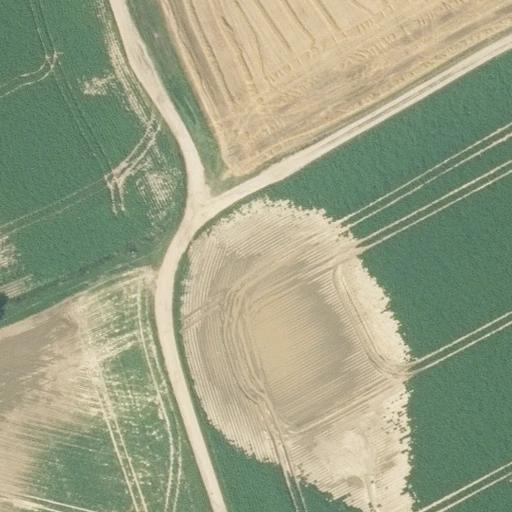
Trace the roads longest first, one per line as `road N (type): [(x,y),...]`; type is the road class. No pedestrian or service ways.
road 1 (track): [(217,511),(157,309),(193,203),(194,167),(142,68)]
road 2 (track): [(193,203),(290,168),(511,45)]
